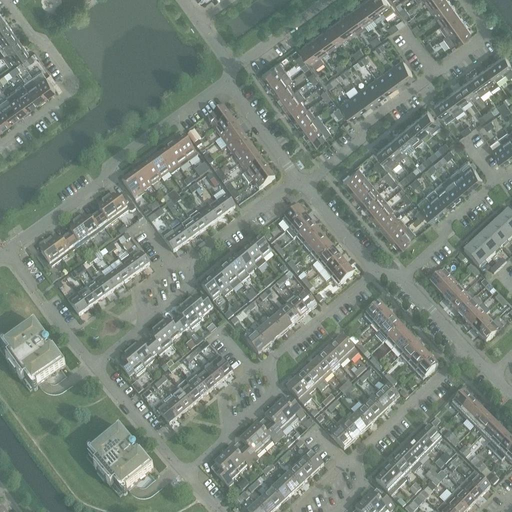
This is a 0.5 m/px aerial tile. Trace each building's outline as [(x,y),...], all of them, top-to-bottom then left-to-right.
[(382,13),(372,0),(365,0),(362,3),(373,20),(382,13)] [(391,7),(386,0),(372,0),(382,13),(391,7)] [(423,0),(429,8),(440,0),(423,0)] [(436,17),(452,5),(448,0),(440,0),(429,8),(436,17)] [(373,20),(362,3),(353,10),(365,26),(373,20)] [(442,26),(458,14),(452,5),(436,17),(442,26)] [(365,26),(353,10),(344,16),(356,32),(365,26)] [(446,36),(465,23),(458,14),(442,26),(440,27),(446,36)] [(356,32),(344,16),(335,22),(347,38),(356,32)] [(0,32),(9,26),(2,17),(0,19),(0,32)] [(347,38),(335,22),(326,28),(338,45),(347,38)] [(466,35),(471,32),(465,23),(446,36),(443,38),(450,47),(462,38),(466,35)] [(0,45),(15,35),(9,26),(0,32),(0,45)] [(318,35),(330,51),(338,45),(326,28),(318,35)] [(0,50),(4,56),(2,57),(2,58),(21,44),(15,35),(0,45),(0,50)] [(321,57),(330,51),(318,35),(309,41),(321,57)] [(315,69),(324,62),(321,58),(321,57),(309,41),(300,48),(315,69)] [(13,63),(28,53),(21,44),(2,58),(8,67),(13,63)] [(511,64),(505,55),(496,61),(505,74),(508,77),(509,79),(511,76),(511,64)] [(404,80),(413,74),(402,60),(393,66),(404,80)] [(496,61),(487,68),(496,81),(497,80),(499,83),(508,77),(505,74),(496,61)] [(280,62),(275,66),(262,75),(269,84),(286,71),(280,62)] [(404,80),(393,66),(385,73),(395,87),(404,80)] [(487,68),(478,74),(488,87),(489,89),(491,91),(500,84),(499,83),(497,80),(496,81),(487,68)] [(32,78),(35,83),(45,96),(54,90),(45,76),(41,71),(32,78)] [(286,71),(269,84),(275,93),(288,84),(292,80),(286,71)] [(395,87),(385,73),(376,79),(386,93),(395,87)] [(488,87),(478,74),(470,80),(481,96),(489,89),(488,87)] [(386,93),(376,79),(367,85),(377,99),(386,93)] [(481,96),(470,80),(461,87),(470,99),(479,93),(481,96)] [(27,89),(37,103),(45,96),(35,83),(27,89)] [(27,89),(23,84),(14,91),(28,109),(37,103),(27,89)] [(281,102),(294,92),(288,84),(275,93),(281,102)] [(377,99),(367,85),(358,92),(369,106),(377,99)] [(470,99),(461,87),(452,93),(461,106),(470,99)] [(19,115),(28,109),(14,91),(6,97),(19,115)] [(287,110),(300,101),(294,92),(281,102),(287,110)] [(369,106),(358,92),(350,98),(360,112),(369,106)] [(464,110),(461,106),(452,93),(443,99),(456,116),(464,110)] [(7,99),(0,103),(0,107),(0,108),(10,122),(19,115),(6,97),(7,99)] [(341,105),(351,119),(360,112),(350,98),(341,105)] [(447,123),(456,116),(443,99),(434,106),(443,119),(447,123)] [(294,119),(307,110),(300,101),(287,110),(294,119)] [(0,125),(2,128),(10,122),(0,108),(0,125)] [(309,108),(307,110),(294,119),(300,128),(318,115),(315,117),(309,108)] [(224,110),(208,121),(215,130),(231,119),(224,110)] [(432,133),(440,126),(428,111),(419,118),(429,130),(432,133)] [(324,124),(318,115),(300,128),(306,137),(324,124)] [(432,133),(429,130),(419,118),(411,125),(421,137),(423,140),(424,141),(433,135),(432,133)] [(221,139),(237,127),(231,119),(215,130),(221,139)] [(313,146),(326,137),(331,133),(324,124),(306,137),(313,146)] [(423,140),(421,137),(411,125),(402,132),(415,147),(423,140)] [(227,148),(243,136),(237,127),(221,139),(227,148)] [(199,141),(193,132),(188,136),(194,145),(199,141)] [(415,147),(402,132),(394,139),(407,154),(415,147)] [(511,138),(509,134),(508,133),(499,139),(503,144),(511,157),(511,138)] [(233,157),(250,145),(243,136),(227,148),(233,157)] [(198,157),(184,138),(175,145),(189,164),(198,157)] [(399,161),(405,155),(407,154),(394,139),(386,145),(399,161)] [(501,143),(492,149),(503,164),(511,157),(503,144),(499,139),(498,139),(501,143)] [(175,145),(167,151),(180,170),(189,164),(175,145)] [(240,165),(256,154),(250,145),(233,157),(240,165)] [(398,161),(399,161),(386,145),(377,153),(387,165),(390,168),(391,168),(392,168),(393,168),(400,162),(398,161)] [(171,176),(180,170),(167,151),(158,158),(170,174),(171,176)] [(246,174),(262,162),(256,154),(240,165),(246,174)] [(161,180),(169,174),(171,176),(170,174),(158,158),(149,164),(161,180)] [(426,160),(417,167),(421,171),(430,164),(426,160)] [(250,185),(269,171),(262,162),(246,174),(242,177),(248,186),(250,185)] [(161,180),(149,164),(140,170),(152,187),(161,180)] [(463,172),(474,185),(483,178),(471,165),(463,172)] [(350,190),(364,178),(366,177),(359,168),(343,181),(350,190)] [(474,185),(463,172),(459,168),(451,175),(466,192),(474,185)] [(143,193),(152,187),(140,170),(131,176),(143,193)] [(255,187),(259,192),(275,180),(269,171),(250,185),(252,188),(254,188),(255,187)] [(413,178),(409,174),(406,177),(399,181),(403,186),(413,178)] [(443,182),(446,186),(457,199),(466,192),(451,175),(443,182)] [(134,200),(136,202),(145,195),(143,193),(131,176),(122,183),(134,200)] [(350,190),(357,198),(373,185),(366,177),(364,178),(350,190)] [(434,189),(438,193),(449,206),(457,199),(446,186),(443,182),(434,189)] [(237,194),(231,185),(226,189),(232,198),(237,194)] [(364,206),(378,195),(380,193),(373,185),(357,198),(364,206)] [(213,198),(217,203),(226,216),(236,209),(223,191),(213,198)] [(371,215),(387,201),(380,193),(378,195),(364,206),(371,215)] [(438,193),(429,199),(441,213),(449,206),(438,193)] [(117,200),(113,195),(106,201),(120,219),(129,212),(130,213),(132,214),(136,211),(124,195),(117,200)] [(441,213),(429,199),(426,196),(418,203),(432,220),(441,213)] [(102,211),(95,216),(103,227),(105,229),(120,219),(106,201),(98,206),(102,211)] [(387,201),(371,215),(378,223),(392,212),(394,210),(387,201)] [(226,216),(217,203),(208,209),(218,222),(226,216)] [(208,209),(207,207),(198,213),(209,228),(218,222),(208,209)] [(298,208),(283,221),(290,230),(306,217),(298,208)] [(401,218),(398,220),(392,212),(378,223),(385,231),(398,220),(401,218)] [(511,215),(508,212),(464,253),(480,270),(511,239),(511,215)] [(152,225),(161,218),(158,213),(148,220),(152,225)] [(209,228),(198,213),(189,219),(200,235),(209,228)] [(88,221),(84,216),(77,222),(90,240),(105,229),(103,227),(95,216),(88,221)] [(306,217),(290,230),(297,238),(312,225),(306,217)] [(401,218),(398,220),(385,231),(392,240),(405,228),(408,226),(401,218)] [(180,226),(191,241),(200,235),(189,219),(180,226)] [(69,227),(73,232),(66,237),(76,251),(90,240),(77,222),(69,227)] [(304,246),(319,233),(312,225),(297,238),(304,246)] [(409,225),(408,226),(405,228),(392,240),(399,248),(413,237),(416,234),(409,225)] [(183,247),(191,241),(180,226),(171,232),(173,234),(183,247)] [(125,233),(125,232),(127,231),(125,227),(118,232),(121,236),(125,233)] [(171,232),(170,230),(161,236),(173,254),(183,247),(173,234),(171,232)] [(319,233),(304,246),(311,255),(326,242),(319,233)] [(103,240),(107,245),(113,241),(110,237),(109,236),(103,240)] [(59,243),(55,238),(48,243),(62,262),(76,251),(66,237),(59,243)] [(272,253),(260,239),(252,246),(263,260),(272,253)] [(317,263),(333,250),(326,242),(311,255),(317,263)] [(50,267),(52,269),(62,262),(48,243),(40,249),(44,254),(37,259),(45,270),(50,267)] [(266,264),(263,260),(252,246),(244,253),(255,267),(257,269),(258,271),(266,264)] [(150,266),(138,250),(129,256),(141,273),(150,266)] [(320,275),(340,258),(333,250),(317,263),(313,267),(320,275)] [(118,260),(120,262),(121,264),(132,279),(141,273),(129,256),(127,253),(118,260)] [(257,269),(255,267),(244,253),(235,260),(247,274),(249,276),(257,269)] [(457,258),(458,259),(462,264),(465,260),(461,255),(457,258)] [(327,283),(331,280),(347,266),(340,258),(320,275),(327,283)] [(249,276),(247,274),(235,260),(227,267),(242,285),(250,279),(248,276),(249,276)] [(111,268),(114,272),(123,285),(132,279),(121,264),(120,262),(111,268)] [(338,288),(354,275),(347,266),(331,280),(338,288)] [(242,285),(227,267),(219,274),(230,288),(238,281),(242,285)] [(452,279),(444,271),(430,284),(438,292),(452,279)] [(105,279),(114,292),(123,285),(114,272),(105,279)] [(230,288),(219,274),(210,281),(222,295),(225,299),(233,292),(230,288)] [(54,284),(58,281),(54,275),(49,279),(54,284)] [(95,282),(94,282),(106,298),(114,292),(105,279),(103,276),(95,282)] [(458,287),(452,279),(438,292),(445,299),(458,287)] [(202,288),(213,302),(222,295),(210,281),(202,288)] [(86,288),(86,289),(97,304),(106,298),(94,282),(86,288)] [(465,294),(458,287),(445,299),(452,307),(465,294)] [(97,304),(86,289),(77,295),(88,311),(97,304)] [(317,307),(304,292),(296,299),(309,314),(317,307)] [(465,294),(452,307),(458,314),(472,302),(465,294)] [(68,301),(70,304),(79,317),(88,311),(77,295),(68,301)] [(199,303),(195,298),(186,306),(199,321),(213,309),(204,299),(199,303)] [(472,302),(458,314),(465,322),(483,306),(476,298),(472,302)] [(309,314),(296,299),(287,306),(300,321),(309,314)] [(379,304),(364,318),(372,326),(387,312),(379,304)] [(201,323),(199,321),(186,306),(177,313),(181,318),(176,322),(185,333),(190,328),(192,331),(201,323)] [(279,313),(292,328),(300,321),(287,306),(279,313)] [(465,322),(472,329),(486,317),(490,313),(483,306),(479,309),(465,322)] [(379,334),(394,320),(387,312),(372,326),(379,334)] [(292,328),(279,313),(271,320),(284,335),(292,328)] [(493,324),(486,317),(472,329),(479,337),(493,324)] [(263,327),(275,342),(284,335),(271,320),(263,327)] [(379,334),(375,337),(383,345),(386,342),(401,328),(394,320),(379,334)] [(497,320),(493,324),(479,337),(486,344),(500,332),(504,328),(497,320)] [(158,329),(171,344),(185,333),(176,322),(172,326),(168,321),(158,329)] [(51,338),(50,338),(49,337),(46,340),(35,325),(25,331),(24,331),(24,330),(23,330),(22,330),(21,331),(20,332),(20,333),(20,334),(20,335),(6,345),(6,344),(5,344),(4,344),(3,344),(2,344),(2,345),(1,346),(1,347),(1,348),(2,348),(0,349),(0,351),(7,361),(6,361),(11,368),(9,369),(16,378),(17,377),(22,383),(30,393),(33,391),(33,392),(34,392),(35,393),(36,392),(37,392),(37,391),(38,391),(38,390),(38,389),(38,388),(37,388),(66,368),(54,352),(59,350),(58,349),(57,347),(56,344),(55,343),(54,341),(52,340),(51,338)] [(207,330),(211,335),(217,331),(213,325),(207,330)] [(275,342),(263,327),(254,334),(267,349),(275,342)] [(394,350),(409,336),(401,328),(386,342),(394,350)] [(149,337),(153,341),(149,345),(159,358),(173,347),(171,344),(158,329),(149,337)] [(246,341),(258,356),(267,349),(254,334),(246,341)] [(409,336),(394,350),(401,358),(416,344),(409,336)] [(359,355),(343,338),(335,345),(351,363),(359,355)] [(192,351),(197,347),(192,341),(187,345),(192,351)] [(144,349),(140,344),(131,352),(146,369),(154,362),(152,360),(157,356),(159,358),(149,345),(144,349)] [(416,344),(401,358),(408,365),(424,351),(416,344)] [(351,363),(335,345),(327,353),(340,367),(348,360),(351,363)] [(416,373),(431,359),(424,351),(408,365),(416,373)] [(144,367),(146,369),(131,352),(121,360),(125,364),(121,368),(129,379),(144,367)] [(340,367),(327,353),(319,360),(332,375),(340,367)] [(233,374),(217,356),(210,363),(213,366),(212,366),(225,381),(233,374)] [(423,381),(438,367),(431,359),(416,373),(423,381)] [(332,375),(319,360),(311,367),(324,382),(332,375)] [(205,373),(217,387),(225,381),(212,366),(205,373)] [(168,371),(171,375),(176,371),(173,367),(169,370),(168,371)] [(324,382),(311,367),(303,374),(316,389),(324,382)] [(354,376),(357,379),(362,375),(358,371),(354,376)] [(217,387),(205,373),(197,379),(209,394),(217,387)] [(316,389),(303,374),(295,382),(309,396),(316,389)] [(189,386),(201,400),(209,394),(197,379),(189,386)] [(400,400),(383,381),(374,388),(392,407),(400,400)] [(178,389),(181,393),(193,407),(201,400),(189,386),(185,382),(178,389)] [(300,404),(304,408),(312,400),(309,396),(295,382),(287,389),(300,404)] [(343,387),(339,391),(342,395),(347,390),(343,387)] [(374,388),(378,393),(370,400),(384,415),(392,407),(374,388)] [(405,401),(409,398),(403,392),(399,395),(405,401)] [(173,399),(185,414),(193,407),(181,393),(173,399)] [(464,393),(451,406),(459,413),(472,401),(464,393)] [(171,396),(163,403),(165,406),(178,420),(185,414),(173,399),(171,396)] [(384,415),(370,400),(362,407),(376,422),(384,415)] [(286,405),(283,402),(275,410),(291,428),(299,420),(301,422),(306,418),(290,401),(286,405)] [(480,408),(472,401),(459,413),(467,421),(480,408)] [(165,406),(163,403),(162,402),(153,409),(153,410),(153,411),(153,412),(153,413),(158,419),(161,417),(169,427),(178,420),(165,406)] [(359,404),(351,411),(354,415),(368,429),(376,422),(362,407),(359,404)] [(487,416),(480,408),(467,421),(475,429),(487,416)] [(293,430),(291,428),(275,410),(266,418),(268,421),(264,425),(280,442),(284,437),(282,435),(289,429),(292,431),(293,430)] [(313,419),(318,415),(315,411),(310,415),(313,419)] [(368,429),(354,415),(347,422),(360,437),(368,429)] [(495,423),(487,416),(475,429),(482,436),(495,423)] [(434,429),(440,423),(437,420),(431,426),(434,429)] [(360,437),(347,422),(339,429),(352,444),(360,437)] [(503,431),(495,423),(482,436),(490,444),(503,431)] [(260,429),(258,426),(249,434),(265,451),(273,444),(275,446),(280,442),(264,425),(260,429)] [(442,441),(429,428),(422,436),(434,449),(442,441)] [(339,429),(330,437),(344,452),(352,444),(339,429)] [(106,440),(106,441),(93,452),(92,452),(91,451),(90,451),(89,452),(88,453),(88,454),(88,455),(88,456),(86,458),(94,468),(99,474),(97,476),(104,485),(106,483),(111,489),(112,489),(120,499),(122,497),(123,497),(124,498),(125,498),(126,497),(127,497),(127,496),(127,495),(128,494),(127,494),(127,493),(154,471),(141,456),(145,454),(145,452),(144,450),(143,449),(141,447),(139,445),(138,444),(136,442),(135,441),(132,445),(120,430),(111,437),(110,437),(109,437),(109,436),(108,436),(107,437),(106,437),(106,438),(106,439),(106,440)] [(486,447),(494,455),(510,439),(503,431),(486,447)] [(453,435),(450,432),(444,438),(447,441),(453,435)] [(240,442),(243,445),(239,448),(254,465),(259,461),(257,459),(265,451),(249,434),(240,442)] [(447,441),(450,444),(456,438),(453,435),(447,441)] [(434,449),(422,436),(414,444),(427,456),(434,449)] [(494,455),(502,463),(505,459),(511,452),(511,440),(510,439),(494,455)] [(427,456),(414,444),(406,451),(419,464),(427,456)] [(235,452),(232,450),(224,458),(240,475),(248,467),(250,469),(254,465),(239,448),(235,452)] [(468,451),(465,448),(459,453),(462,456),(468,451)] [(324,467),(309,451),(301,459),(304,462),(316,475),(324,467)] [(419,464),(406,451),(399,459),(412,472),(419,464)] [(462,456),(465,459),(471,454),(468,451),(462,456)] [(448,463),(451,460),(446,454),(443,457),(448,463)] [(443,457),(440,460),(445,466),(448,463),(443,457)] [(233,485),(231,482),(240,475),(224,458),(215,466),(217,468),(213,472),(228,489),(233,485)] [(412,472),(399,459),(391,467),(404,479),(412,472)] [(316,475),(304,462),(296,469),(308,482),(316,475)] [(456,470),(459,468),(454,462),(451,465),(456,470)] [(483,466),(480,463),(475,469),(478,472),(483,466)] [(451,465),(448,468),(453,474),(456,470),(451,465)] [(478,472),(481,475),(486,469),(483,466),(478,472)] [(404,479),(391,467),(384,475),(396,487),(404,479)] [(308,482),(296,469),(288,476),(300,489),(308,482)] [(432,470),(429,474),(434,479),(438,476),(432,470)] [(491,489),(478,477),(475,473),(467,481),(483,497),(491,489)] [(429,474),(426,477),(431,483),(434,479),(429,474)] [(392,498),(399,490),(396,487),(384,475),(376,483),(392,498)] [(300,489),(288,476),(280,484),(292,497),(300,489)] [(440,485),(443,481),(438,476),(434,479),(440,485)] [(499,481),(496,478),(490,484),(493,487),(499,481)] [(436,488),(440,485),(434,479),(431,483),(436,488)] [(475,504),(483,497),(467,481),(460,489),(475,504)] [(237,488),(242,492),(248,487),(243,482),(237,488)] [(292,497),(280,484),(272,491),(284,504),(292,497)] [(418,493),(421,490),(415,485),(413,488),(418,493)] [(413,488),(409,491),(415,497),(418,493),(413,488)] [(468,511),(475,504),(460,489),(452,496),(468,511)] [(284,504),(272,491),(264,498),(276,511),(284,504)] [(375,497),(372,495),(364,503),(372,511),(388,511),(392,511),(395,509),(379,493),(375,497)] [(426,501),(429,498),(423,493),(420,496),(426,501)] [(420,496),(417,499),(423,504),(426,501),(420,496)] [(452,511),(467,511),(468,511),(452,496),(444,504),(452,511)] [(275,511),(276,511),(264,498),(256,506),(261,511),(275,511)] [(403,509),(406,506),(400,500),(397,504),(403,509)] [(356,511),(372,511),(364,503),(356,511)] [(413,503),(408,508),(405,511),(415,511),(418,509),(413,503)]
